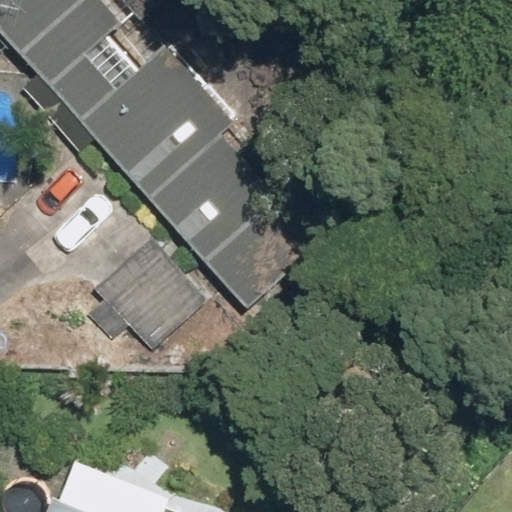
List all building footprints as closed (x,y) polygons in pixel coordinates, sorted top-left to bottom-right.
[(123,0),(0,0),(0,25),(246,304),(327,233),(162,47),(114,89),(85,56),(134,12),(123,0)] [(267,6),(198,66),(257,136),(327,76),(267,6)] [(158,229),(103,277),(152,332),(207,283),(158,229)] [(422,439),(364,509),(367,511),(441,511),(469,479),(422,439)] [(205,511),(139,487),(132,507),(72,484),(62,511),(205,511)]
